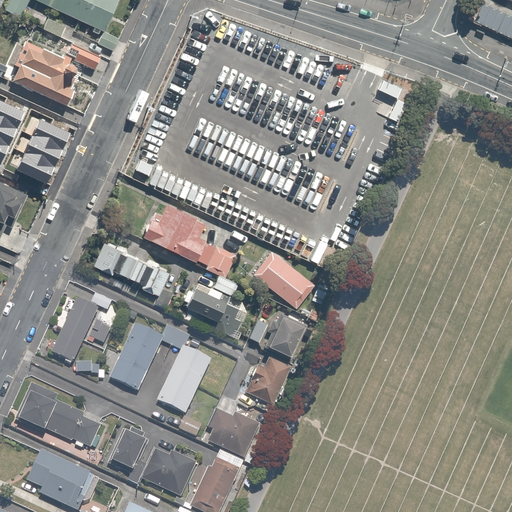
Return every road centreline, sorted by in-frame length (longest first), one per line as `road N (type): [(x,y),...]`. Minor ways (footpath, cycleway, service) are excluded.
road 1 (residential): [(167,0),(0,362)]
road 2 (tertiary): [(267,0),(423,50)]
